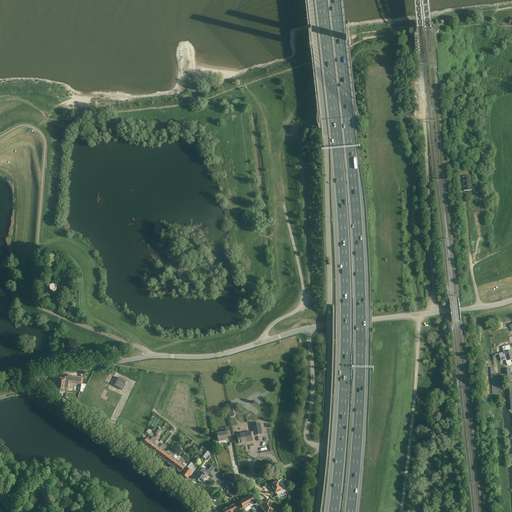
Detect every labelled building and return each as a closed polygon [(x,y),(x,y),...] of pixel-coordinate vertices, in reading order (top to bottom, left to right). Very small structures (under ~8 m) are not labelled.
[(478,249),(486,249),(486,239),(478,239),(478,249)] [(501,361),(506,360),(507,366),(511,365),(511,360),(511,359),(511,356),(511,351),(510,351),(509,345),(502,347),(504,352),(498,354),(501,361)] [(60,379),(59,390),(69,391),(71,382),(73,382),(73,383),(77,383),(82,384),(83,378),(78,377),(68,376),(67,377),(65,376),(65,380),(60,379)] [(114,386),(123,390),(127,382),(119,377),(114,386)] [(254,432),(237,435),(239,444),(252,441),(251,436),(254,435),(254,436),(262,434),(260,423),(252,425),(254,432)] [(222,433),(217,434),(219,442),(228,440),(227,436),(231,436),(229,427),(222,429),(222,433)] [(148,449),(152,452),(157,446),(154,444),(157,440),(157,439),(159,437),(157,435),(155,438),(156,438),(148,449)] [(143,445),(148,449),(156,438),(155,438),(153,437),(150,441),(148,439),(143,445)] [(152,452),(157,456),(165,445),(163,444),(160,448),(157,446),(152,452)] [(157,456),(162,459),(166,453),(164,451),(167,446),(165,445),(157,456)] [(202,457),(207,451),(204,448),(198,455),(204,460),(205,459),(202,457)] [(162,459),(166,463),(174,452),(172,451),(169,455),(166,453),(162,459)] [(166,463),(171,466),(176,459),(173,458),(176,454),(174,452),(166,463)] [(171,466),(175,470),(183,459),(182,458),(179,462),(176,459),(171,466)] [(175,470),(180,473),(185,467),(183,465),(186,461),(183,459),(175,470)] [(187,468),(182,474),(188,478),(190,475),(191,476),(193,472),(195,470),(195,469),(192,467),(193,466),(193,464),(191,462),(187,468)] [(209,472),(203,468),(196,478),(199,480),(198,481),(201,484),(204,481),(205,482),(209,477),(207,476),(209,472)] [(278,496),(287,491),(282,479),(272,484),(273,488),(271,489),(272,491),(274,490),(276,493),(278,496)] [(246,499),(250,506),(254,504),(254,505),(257,503),(254,499),(252,496),(246,499)] [(266,511),(270,511),(275,510),(269,498),(262,502),(266,511)] [(242,506),(244,511),(245,511),(251,509),(250,506),(246,499),(241,502),(243,505),(242,506)]
